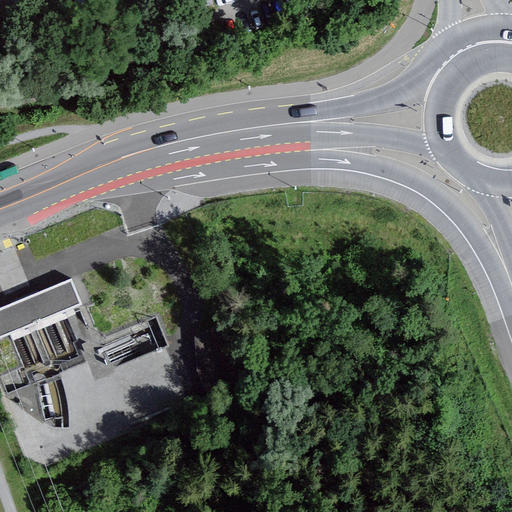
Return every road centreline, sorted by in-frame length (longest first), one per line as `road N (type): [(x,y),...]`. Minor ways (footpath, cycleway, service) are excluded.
road 1 (secondary): [(298,122),(154,147),(0,208)]
road 2 (trunk): [(298,122),(446,201),(511,298)]
road 3 (track): [(256,0),(88,80),(0,107)]
road 4 (secondary): [(455,57),(388,96),(298,122)]
road 5 (secondary): [(298,122),(449,150)]
